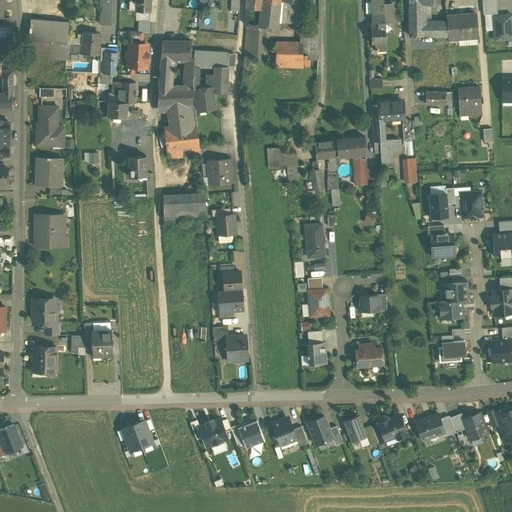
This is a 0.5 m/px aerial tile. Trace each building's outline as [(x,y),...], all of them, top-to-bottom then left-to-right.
[(113,0),(100,0),(100,24),(113,25),(113,0)] [(150,0),(133,0),(130,0),(130,11),(150,12),(150,0)] [(240,0),(231,0),(231,11),(239,11),(240,0)] [(247,0),(247,7),(261,9),(259,25),(259,26),(260,26),(278,28),(280,17),(282,17),(283,1),(283,0),(247,0)] [(372,0),(373,5),(372,5),(372,16),(384,15),(384,4),(383,0),(372,0)] [(481,0),(483,15),(497,14),(495,0),(481,0)] [(302,2),(283,1),(282,17),(300,19),(302,2)] [(419,3),(409,1),(409,21),(409,22),(423,22),(423,21),(423,11),(420,11),(419,3)] [(392,3),(384,4),(384,15),(393,14),(392,3)] [(465,15),(453,16),(454,29),(448,29),(448,35),(448,41),(478,39),(476,14),(465,15)] [(511,38),(511,14),(492,16),(495,40),(511,38)] [(69,22),(30,19),(29,40),(30,40),(67,43),(69,22)] [(150,22),(139,21),(138,32),(143,32),(149,33),(150,22)] [(427,21),(423,21),(423,22),(423,32),(425,32),(425,36),(436,36),(439,36),(439,31),(438,21),(427,21)] [(447,21),(438,21),(439,31),(448,30),(448,29),(447,21)] [(423,22),(409,22),(411,36),(422,36),(423,32),(423,22)] [(259,25),(247,24),(245,57),(258,58),(260,26),(259,26),(259,25)] [(385,26),(371,26),(372,44),(379,44),(385,44),(385,26)] [(312,29),(303,29),(303,43),(303,60),(318,59),(318,35),(312,35),(312,29)] [(138,32),(129,31),(129,43),(142,44),(143,32),(138,32)] [(100,33),(83,32),(83,44),(77,44),(77,53),(83,53),(98,54),(100,33)] [(67,43),(30,40),(28,57),(66,60),(66,58),(67,44),(67,43)] [(192,41),(162,41),(161,59),(171,60),(186,60),(191,60),(191,57),(192,41)] [(303,43),(277,42),(275,66),(302,68),(303,60),(303,43)] [(129,43),(128,43),(128,50),(126,52),(125,57),(127,60),(127,67),(144,68),(147,65),(148,47),(145,44),(142,44),(129,43)] [(77,44),(67,44),(66,58),(83,59),(83,53),(77,53),(77,44)] [(228,52),(195,50),(194,58),(193,67),(199,67),(214,68),(214,67),(228,67),(228,66),(228,53),(228,52)] [(108,52),(105,52),(105,62),(104,73),(112,73),(116,74),(117,53),(108,52)] [(191,57),(191,60),(186,60),(185,88),(193,88),(194,88),(199,88),(199,67),(193,67),(194,58),(191,57)] [(171,60),(161,59),(159,88),(171,88),(171,60)] [(228,67),(214,67),(214,68),(214,86),(215,92),(227,91),(228,67)] [(104,73),(98,73),(98,77),(98,83),(112,84),(112,73),(104,73)] [(98,77),(77,76),(77,86),(98,87),(98,83),(98,77)] [(13,78),(4,78),(4,92),(13,92),(13,78)] [(382,78),(369,79),(370,88),(383,88),(382,78)] [(511,79),(503,79),(502,101),(511,101),(511,79)] [(136,83),(114,82),(114,90),(113,90),(113,95),(118,95),(118,101),(118,102),(128,102),(128,103),(135,103),(136,83)] [(199,88),(194,88),(197,111),(216,108),(215,92),(214,86),(199,88)] [(480,86),(471,87),(471,88),(459,89),(460,115),(482,113),(480,86)] [(54,88),(39,87),(39,96),(54,97),(54,88)] [(171,88),(159,88),(158,106),(169,105),(193,104),(193,88),(185,88),(171,88)] [(0,109),(13,109),(13,92),(4,92),(0,92),(0,109)] [(446,92),(426,92),(426,104),(446,104),(446,92)] [(402,100),(377,102),(378,105),(379,120),(384,119),(402,118),(404,118),(402,100)] [(118,101),(109,101),(108,116),(124,117),(127,117),(128,103),(128,102),(118,102),(118,101)] [(193,104),(169,105),(172,129),(175,149),(200,146),(196,113),(193,104)] [(378,105),(371,105),(374,142),(384,141),(384,140),(383,126),(384,126),(384,123),(384,119),(379,120),(378,105)] [(50,106),(39,106),(39,123),(37,123),(36,144),(64,145),(64,126),(58,126),(58,109),(49,109),(50,106)] [(1,120),(0,120),(0,138),(6,138),(6,131),(8,131),(9,121),(1,121),(1,120)] [(402,122),(403,140),(405,139),(409,139),(414,138),(413,121),(402,122)] [(491,128),(483,129),(484,142),(492,141),(491,128)] [(172,129),(165,130),(167,150),(175,149),(172,129)] [(364,136),(336,139),(336,140),(338,154),(353,152),(365,150),(364,136)] [(6,138),(0,138),(0,156),(1,156),(1,155),(8,155),(8,145),(6,145),(6,138)] [(384,141),(374,142),(374,154),(375,154),(375,153),(381,153),(382,167),(388,166),(387,147),(400,146),(399,139),(384,140),(384,141)] [(336,140),(315,143),(316,158),(327,156),(336,155),(338,154),(336,140)] [(200,146),(175,149),(175,152),(178,153),(179,157),(201,154),(200,146)] [(400,146),(387,147),(388,166),(393,166),(392,151),(400,151),(400,146)] [(284,148),(268,149),(269,169),(285,167),(284,155),(284,148)] [(175,149),(167,150),(168,158),(179,157),(178,153),(175,152),(175,149)] [(365,150),(353,152),(354,175),(354,185),(367,184),(365,150)] [(97,153),(84,153),(85,161),(98,160),(97,153)] [(296,154),(284,155),(285,167),(287,167),(288,180),(298,179),(297,166),(296,154)] [(327,156),(328,180),(337,179),(336,155),(327,156)] [(146,156),(128,156),(129,177),(139,176),(146,175),(147,175),(147,173),(146,156)] [(47,157),(46,157),(37,157),(36,185),(50,186),(62,186),(63,158),(51,158),(50,157),(47,157)] [(231,158),(208,160),(208,163),(209,176),(215,176),(216,184),(233,182),(231,158)] [(410,159),(403,159),(405,182),(412,182),(410,159)] [(314,170),(311,171),(313,191),(314,191),(322,190),(319,169),(314,170)] [(387,170),(380,170),(381,187),(388,187),(387,170)] [(337,179),(328,180),(329,189),(337,188),(337,179)] [(447,204),(455,203),(455,196),(454,188),(446,188),(446,193),(447,193),(447,204)] [(481,192),(460,193),(460,195),(461,207),(461,218),(482,216),(481,192)] [(204,193),(163,195),(165,220),(206,217),(204,193)] [(431,218),(448,217),(447,204),(447,193),(446,193),(430,194),(431,218)] [(375,216),(368,213),(365,222),(372,225),(375,216)] [(65,214),(36,214),(35,246),(64,246),(65,214)] [(230,214),(217,215),(217,216),(218,234),(232,233),(236,233),(234,214),(230,214)] [(511,220),(498,221),(499,232),(511,231),(511,220)] [(305,224),(308,257),(324,256),(321,223),(305,224)] [(444,225),(428,226),(428,234),(431,234),(444,233),(444,225)] [(511,231),(499,232),(492,233),(493,257),(511,256),(511,231)] [(444,233),(431,234),(432,257),(455,256),(454,232),(444,233)] [(232,233),(218,234),(219,239),(222,242),(233,241),(232,233)] [(233,265),(219,266),(220,273),(223,273),(223,272),(234,271),(233,265)] [(234,271),(223,272),(223,273),(224,290),(241,289),(240,271),(234,271)] [(511,276),(500,278),(500,290),(511,289),(511,276)] [(321,277),(308,279),(309,290),(322,289),(321,277)] [(467,299),(466,283),(445,284),(447,301),(461,300),(467,299)] [(241,289),(224,290),(218,291),(220,310),(220,311),(233,310),(243,309),(241,289)] [(309,290),(308,290),(310,316),(328,315),(326,289),(322,289),(309,290)] [(494,314),(511,312),(511,289),(500,290),(493,290),(493,298),(490,299),(491,306),(493,306),(494,314)] [(385,293),(378,294),(380,310),(387,309),(385,293)] [(378,294),(362,295),(359,298),(360,311),(380,310),(378,294)] [(49,300),(34,299),(33,320),(40,321),(43,324),(45,324),(55,324),(55,322),(55,311),(54,309),(54,304),(56,302),(56,299),(54,297),(51,297),(49,300)] [(441,318),(462,316),(461,300),(447,301),(440,301),(441,318)] [(111,321),(93,322),(93,330),(111,329),(111,321)] [(55,324),(45,324),(45,334),(58,334),(59,322),(55,322),(55,324)] [(93,322),(84,322),(84,334),(85,339),(92,339),(91,330),(93,330),(93,322)] [(227,325),(213,326),(213,333),(228,332),(227,325)] [(511,327),(501,328),(502,340),(511,339),(511,327)] [(483,328),(483,336),(497,336),(497,328),(483,328)] [(93,330),(91,330),(92,339),(92,355),(112,355),(111,329),(93,330)] [(322,330),(307,331),(308,343),(323,342),(322,330)] [(84,334),(71,334),(71,346),(78,347),(85,347),(85,339),(84,334)] [(245,334),(226,335),(227,352),(236,351),(237,360),(247,359),(245,334)] [(491,362),(511,360),(511,339),(502,340),(489,341),(491,362)] [(453,341),(441,342),(442,347),(442,356),(461,355),(465,354),(464,340),(453,341)] [(308,343),(307,343),(308,355),(307,355),(307,357),(308,357),(309,364),(327,363),(325,342),(323,342),(308,343)] [(57,347),(33,346),(32,371),(56,371),(57,347)] [(461,355),(442,356),(442,347),(438,348),(439,362),(461,360),(461,355)] [(360,350),(356,350),(357,365),(366,364),(367,366),(381,365),(384,362),(383,358),(382,357),(381,348),(373,349),(360,350)] [(495,409),(486,413),(491,426),(499,423),(495,412),(495,411),(495,409)] [(511,409),(504,412),(503,409),(495,411),(495,412),(499,423),(505,437),(511,434),(511,409)] [(461,412),(450,417),(455,432),(466,428),(463,418),(461,412)] [(463,418),(466,428),(470,439),(478,436),(479,437),(480,436),(479,435),(487,432),(480,412),(463,418)] [(439,413),(415,422),(422,440),(445,431),(441,419),(439,413)] [(399,414),(388,418),(387,417),(383,415),(379,417),(377,421),(384,439),(385,440),(396,436),(397,437),(400,439),(405,438),(407,434),(399,414)] [(359,415),(343,421),(351,442),(366,436),(367,436),(364,428),(359,415)] [(455,432),(450,417),(449,415),(441,419),(445,431),(447,435),(455,432)] [(324,416),(307,422),(316,444),(332,438),(329,428),(324,416)] [(288,417),(271,423),(280,445),(296,439),(296,438),(293,429),(288,417)] [(221,420),(226,432),(231,429),(227,418),(221,420)] [(221,420),(221,419),(213,421),(213,419),(205,422),(206,424),(199,426),(203,436),(206,446),(213,443),(214,446),(222,443),(221,440),(228,438),(226,432),(221,420)] [(144,420),(133,424),(142,446),(153,442),(144,420)] [(196,439),(203,436),(199,426),(197,420),(190,422),(196,439)] [(264,441),(257,421),(239,427),(243,439),(246,447),(264,441)] [(378,422),(371,425),(378,442),(384,439),(378,422)] [(7,451),(22,445),(13,423),(0,427),(0,434),(3,441),(7,451)] [(130,450),(142,446),(133,424),(122,428),(130,450)] [(236,442),(243,439),(239,427),(238,425),(231,428),(236,442)] [(336,425),(329,428),(332,438),(335,445),(343,442),(336,425)] [(371,425),(364,428),(367,436),(366,436),(370,445),(378,442),(371,425)] [(308,442),(301,426),(293,429),(296,438),(296,439),(299,446),(308,442)]
